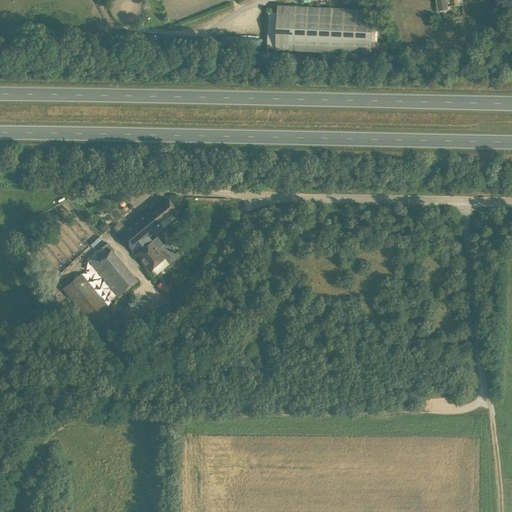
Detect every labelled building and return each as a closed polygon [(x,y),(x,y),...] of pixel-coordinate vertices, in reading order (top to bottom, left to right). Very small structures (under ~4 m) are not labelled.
[(436,0),(438,11),(448,10),(447,1),(451,0),(436,0)] [(275,50),(372,55),(374,10),(277,5),(275,50)] [(426,39),(425,48),(434,49),(435,40),(426,39)] [(141,189),(145,182),(139,179),(135,186),(141,189)] [(157,211),(150,216),(158,226),(157,226),(162,233),(167,230),(165,228),(178,218),(176,216),(183,212),(176,203),(160,215),(157,211)] [(150,216),(124,235),(137,252),(153,240),(162,233),(157,226),(158,226),(150,216)] [(99,227),(104,232),(110,227),(105,221),(99,227)] [(153,240),(137,252),(153,274),(169,261),(173,267),(183,259),(172,245),(162,252),(153,240)] [(93,259),(122,298),(140,284),(118,255),(115,258),(108,248),(93,259)] [(116,314),(88,275),(68,289),(97,328),(116,314)] [(169,290),(161,281),(156,285),(164,294),(169,290)]
